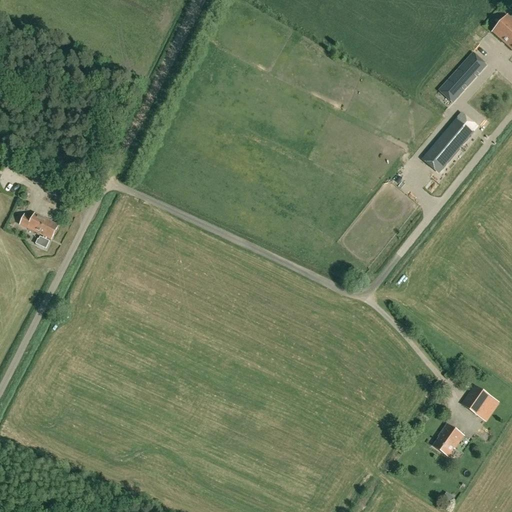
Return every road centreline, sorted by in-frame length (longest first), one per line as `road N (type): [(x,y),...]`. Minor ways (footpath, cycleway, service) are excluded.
road 1 (unclassified): [(0,390),(107,182)]
road 2 (track): [(107,182),(197,0)]
